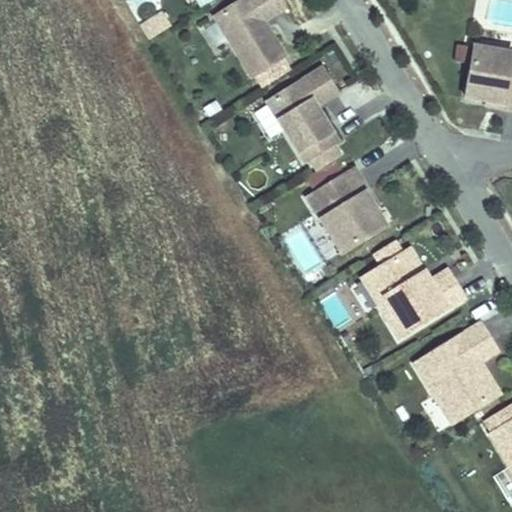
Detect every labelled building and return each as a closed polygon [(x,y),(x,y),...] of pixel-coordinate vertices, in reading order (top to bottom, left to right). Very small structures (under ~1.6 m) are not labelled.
[(286,60),(264,25),(286,12),(278,0),(251,0),(217,22),(253,80),(286,60)] [(148,41),(172,27),(162,12),(139,26),(148,41)] [(511,112),(511,56),(473,50),(464,100),(476,102),(499,106),(498,110),(511,112)] [(338,145),(316,110),(338,97),(323,72),(269,107),(306,165),(338,145)] [(498,110),(499,106),(476,102),(475,106),(498,110)] [(308,180),(313,190),(342,176),(337,166),(308,180)] [(387,231),(376,214),(367,198),(370,196),(356,174),(310,203),(343,258),(387,231)] [(380,212),(370,196),(367,198),(376,214),(380,212)] [(465,303),(448,276),(431,286),(411,254),(370,279),(388,307),(381,312),(401,343),(465,303)] [(388,307),(370,279),(364,283),(381,312),(388,307)] [(500,399),(480,366),(497,356),(481,329),(416,368),(435,399),(442,395),(459,423),(500,399)] [(459,423),(442,395),(435,399),(453,428),(459,423)] [(511,473),(511,427),(492,441),(511,473)]
